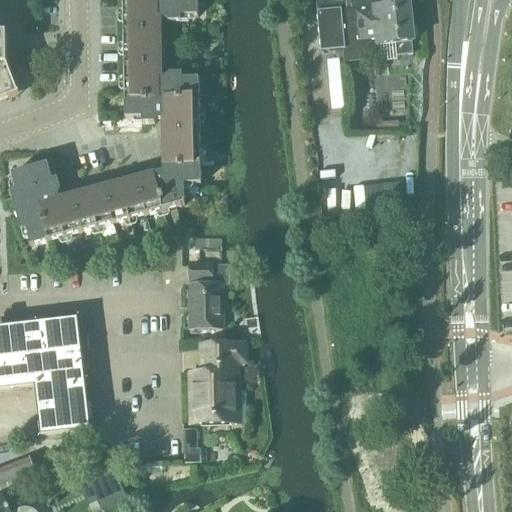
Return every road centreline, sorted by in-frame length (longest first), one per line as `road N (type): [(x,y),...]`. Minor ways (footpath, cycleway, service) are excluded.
road 1 (tertiary): [(459,0),(459,197)]
road 2 (residential): [(0,137),(77,98),(78,0)]
road 3 (tertiary): [(460,364),(474,511)]
road 4 (tertiary): [(489,511),(479,364)]
